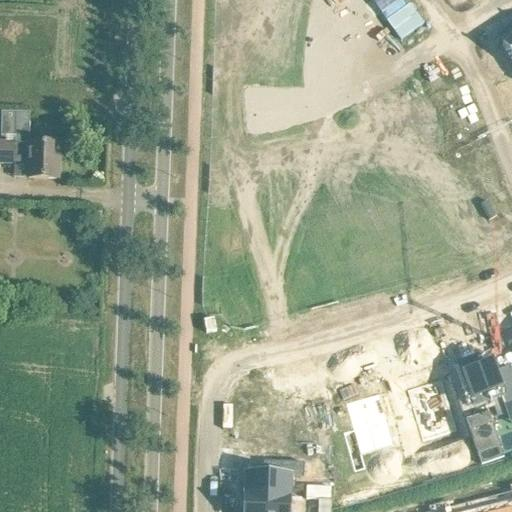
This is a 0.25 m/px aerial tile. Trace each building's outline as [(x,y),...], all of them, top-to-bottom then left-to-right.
[(263,1),(259,43),(294,46),(298,4),(263,1)] [(504,45),(503,46),(511,60),(511,40),(504,46),(504,45)] [(259,43),(255,85),(290,88),(294,46),(259,43)] [(414,95),(375,110),(388,143),(427,127),(414,95)] [(375,110),(336,126),(349,159),(388,143),(375,110)] [(0,162),(13,162),(13,158),(31,159),(30,179),(38,179),(58,180),(59,145),(49,145),(39,145),(31,144),(31,145),(30,145),(31,111),(2,111),(1,135),(16,135),(16,144),(14,144),(0,143),(0,162)] [(311,134),(270,143),(277,178),(319,169),(311,134)] [(270,143),(229,152),(236,187),(277,178),(270,143)] [(477,181),(441,195),(450,220),(462,216),(471,240),(495,230),(477,181)] [(419,203),(383,215),(399,265),(424,257),(416,233),(428,229),(419,203)] [(348,228),(311,239),(319,265),(330,261),(338,286),(363,279),(348,228)] [(289,242),(251,251),(263,302),(288,296),(283,271),(295,269),(289,242)] [(462,369),(458,370),(459,374),(462,383),(464,387),(468,385),(473,400),(474,400),(476,407),(489,402),(490,406),(493,405),(492,401),(503,397),(504,397),(509,410),(511,409),(511,370),(495,377),(492,368),(491,365),(494,364),(492,358),(491,358),(490,354),(484,358),(483,357),(477,361),(476,358),(460,364),(462,368),(461,368),(462,369)] [(415,414),(403,417),(415,458),(446,448),(440,431),(455,427),(454,423),(459,421),(446,380),(441,382),(439,378),(422,384),(422,383),(407,388),(415,414)] [(357,396),(344,400),(352,428),(344,430),(355,467),(392,456),(397,473),(408,470),(392,416),(383,419),(376,394),(358,399),(357,396)] [(247,433),(246,449),(290,451),(289,463),(305,464),(333,465),(334,447),(294,445),(294,433),(290,433),(286,411),(247,418),(250,433),(247,433)] [(489,412),(466,420),(481,465),(504,458),(489,412)] [(245,473),(244,497),(292,499),(292,478),(304,478),(305,464),(289,463),(269,462),(269,474),(245,473)] [(244,497),(243,511),(291,511),(292,499),(244,497)] [(511,511),(511,502),(487,509),(487,511),(511,511)]
